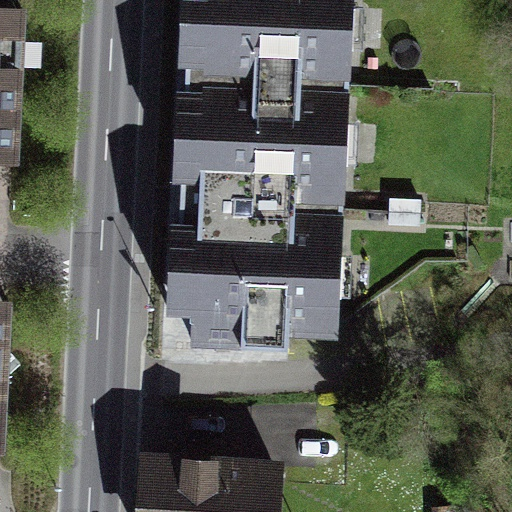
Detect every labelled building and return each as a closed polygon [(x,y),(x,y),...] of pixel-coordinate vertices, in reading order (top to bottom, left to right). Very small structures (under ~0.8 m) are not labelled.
[(353,0),(178,0),(176,82),(351,88),(353,0)] [(0,158),(14,160),(18,6),(0,6),(0,158)] [(351,88),(176,82),(172,211),(347,216),(351,88)] [(347,216),(172,211),(169,305),(191,306),(190,342),(289,345),(290,332),(343,334),(347,216)] [(312,511),(315,462),(158,457),(156,511),(312,511)]
